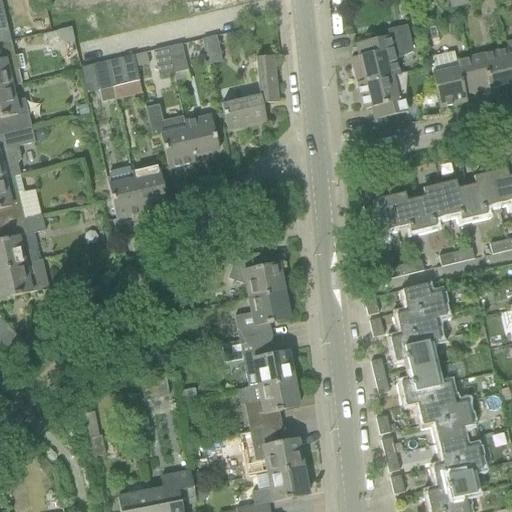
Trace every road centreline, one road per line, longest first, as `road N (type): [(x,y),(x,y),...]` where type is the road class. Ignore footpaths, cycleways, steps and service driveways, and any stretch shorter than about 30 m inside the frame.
road 1 (residential): [(79,56),(299,4)]
road 2 (residential): [(351,511),(328,302)]
road 3 (residential): [(315,161),(511,114)]
road 4 (residential): [(328,302),(511,258)]
road 5 (residential): [(315,161),(299,4)]
road 6 (residential): [(328,302),(315,161)]
